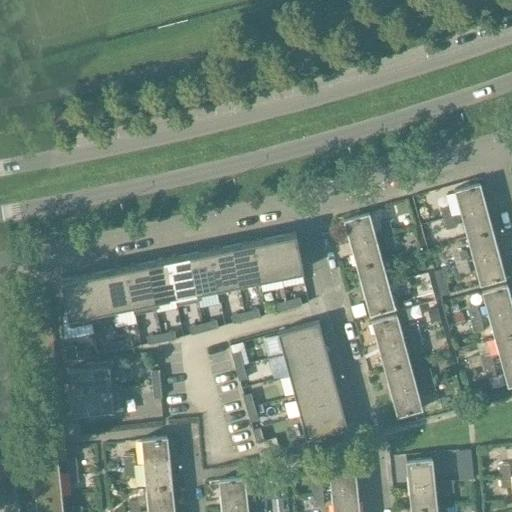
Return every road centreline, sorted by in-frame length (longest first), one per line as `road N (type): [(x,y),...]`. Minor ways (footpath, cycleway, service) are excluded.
road 1 (secondary): [(511,35),(319,96),(0,168)]
road 2 (secondary): [(0,213),(182,178),(511,82)]
road 3 (residential): [(384,511),(374,435),(306,200)]
road 4 (residential): [(0,270),(306,200)]
road 5 (residential): [(306,200),(495,145)]
